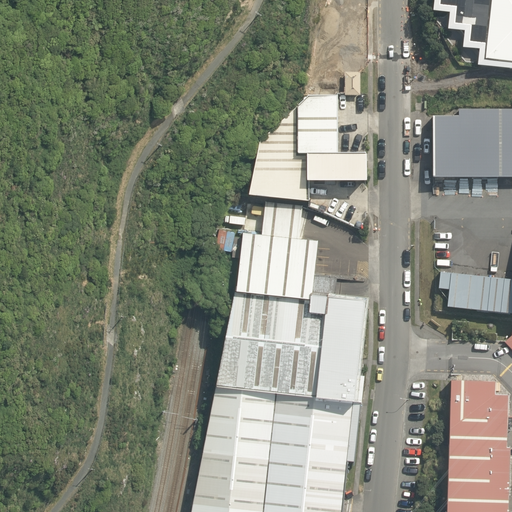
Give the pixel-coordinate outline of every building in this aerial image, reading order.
[(511,0),(430,0),(429,12),(447,13),(445,30),(462,32),(460,48),(476,50),(474,66),(511,69),(511,0)] [(363,24),(353,24),(355,66),(365,66),(363,24)] [(361,72),(346,71),(346,95),(361,95),(361,72)] [(259,141),(245,194),(306,200),(307,180),(365,180),(365,162),(368,162),(368,154),(365,154),(365,153),(338,152),(338,96),(306,95),(259,141)] [(511,109),(456,109),(456,116),(429,116),(429,176),(511,176),(511,109)] [(309,292),(311,275),(315,241),(297,239),(301,206),(264,202),(259,234),(240,232),(239,238),(233,238),(231,257),(237,258),(233,291),(306,299),(307,292),(309,292)] [(511,235),(497,235),(496,249),(511,250),(511,235)] [(445,306),(511,313),(511,279),(438,271),(436,287),(447,289),(445,306)] [(210,385),(213,386),(360,402),(363,376),(356,375),(364,300),(333,297),(335,277),(311,275),(309,292),(307,292),(306,299),(233,291),(220,336),(210,385)] [(511,331),(511,332),(511,335),(503,342),(511,350),(511,331)] [(493,381),(448,379),(443,511),(508,511),(505,511),(508,447),(504,447),(505,416),(506,394),(492,394),(493,381)] [(213,386),(187,511),(339,511),(340,506),(345,460),(351,461),(351,466),(354,466),(360,402),(213,386)]
